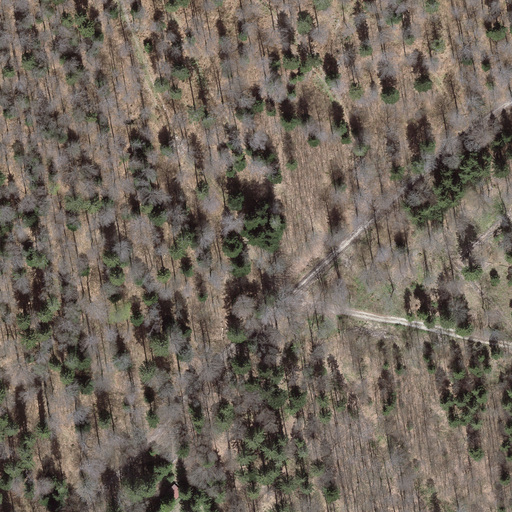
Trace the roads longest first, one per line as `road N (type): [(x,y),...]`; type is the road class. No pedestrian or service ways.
road 1 (track): [(83,511),(241,339),(511,102)]
road 2 (track): [(289,297),(511,345)]
